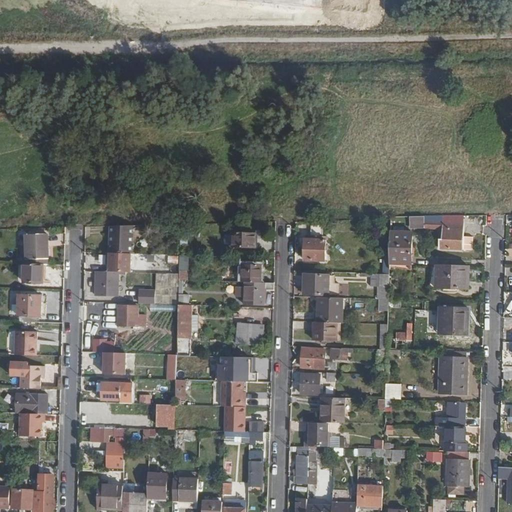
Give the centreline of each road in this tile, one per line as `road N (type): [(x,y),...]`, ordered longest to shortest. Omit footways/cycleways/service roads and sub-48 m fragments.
road 1 (residential): [(497,222),(486,511)]
road 2 (residential): [(288,226),(277,511)]
road 3 (residential): [(75,229),(67,511)]
